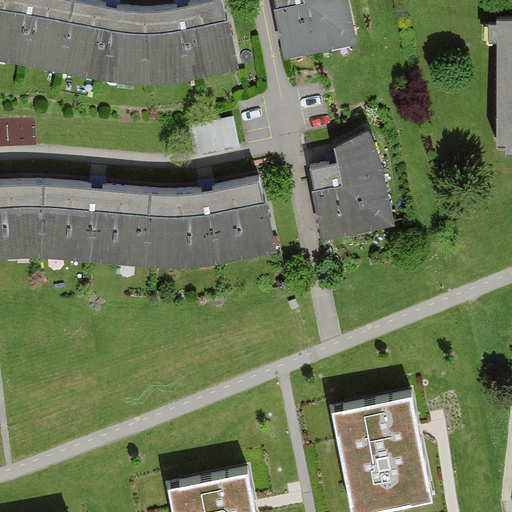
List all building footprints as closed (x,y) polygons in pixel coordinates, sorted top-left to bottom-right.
[(0,0),(0,57),(46,63),(56,0),(0,0)] [(141,75),(143,1),(139,0),(56,0),(46,63),(141,75)] [(239,66),(224,0),(146,0),(143,1),(141,75),(239,66)] [(273,0),(288,62),(360,45),(349,0),(273,0)] [(511,14),(499,14),(499,19),(491,19),(491,36),(499,36),(499,138),(507,138),(507,147),(511,146),(511,14)] [(231,109),(187,119),(195,156),(240,146),(231,109)] [(353,169),(316,178),(331,242),(403,225),(382,137),(347,145),(353,169)] [(276,244),(259,170),(203,182),(150,183),(146,258),(211,257),(276,244)] [(0,249),(33,247),(36,172),(0,175),(0,249)] [(146,258),(150,183),(36,172),(33,247),(146,258)] [(412,387),(332,403),(353,510),(433,494),(412,387)] [(257,511),(248,464),(168,479),(174,511),(257,511)]
